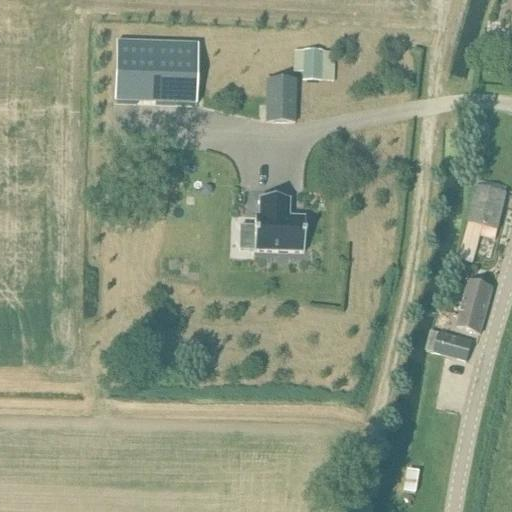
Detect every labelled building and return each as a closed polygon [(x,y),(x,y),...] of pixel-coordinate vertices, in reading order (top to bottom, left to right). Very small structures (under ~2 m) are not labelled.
[(115,44),(114,107),(196,109),(198,47),(115,44)] [(335,54),(294,52),(293,74),(303,74),(302,83),(334,84),(335,54)] [(265,124),(294,125),(295,84),(266,83),(265,124)] [(506,195),(476,188),(460,261),(474,265),(482,229),(497,232),(506,195)] [(254,253),(254,255),(303,256),(304,219),(289,219),(290,201),(258,200),(258,218),(255,218),(254,228),(254,253)] [(480,336),(492,291),(470,285),(457,330),(480,336)] [(472,345),(439,336),(434,355),(467,364),(472,345)]
